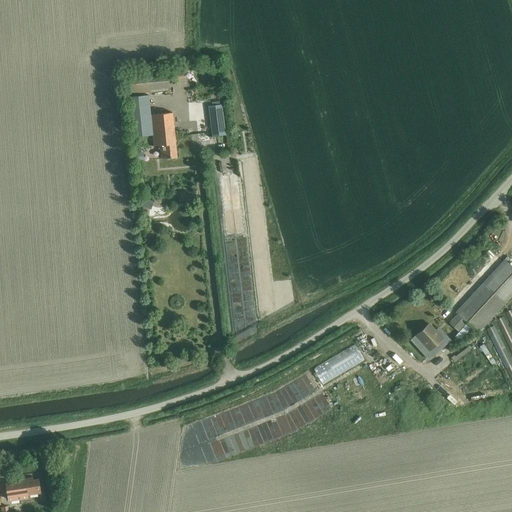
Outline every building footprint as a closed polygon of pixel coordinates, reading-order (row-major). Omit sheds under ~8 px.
[(125,74),(126,94),(170,90),(168,70),(125,74)] [(172,112),(151,115),(148,94),(128,96),(132,137),(153,135),(154,146),(158,145),(158,149),(160,148),(161,159),(177,157),(172,112)] [(208,106),(212,136),(225,135),(221,104),(208,106)] [(224,210),(244,209),(242,168),(222,169),(224,210)] [(492,253),(497,248),(494,244),(488,248),(492,253)] [(466,322),(477,332),(511,294),(511,265),(504,258),(455,312),(457,313),(449,322),(458,330),(466,322)] [(452,302),(458,307),(485,278),(479,272),(452,302)] [(496,320),(511,353),(511,334),(503,316),(496,320)] [(417,334),(430,348),(442,336),(429,323),(417,334)] [(486,328),(505,368),(511,364),(511,361),(494,324),(486,328)] [(479,346),(492,366),(496,364),(484,343),(479,346)] [(406,356),(397,364),(402,369),(410,361),(406,356)] [(405,374),(412,370),(409,366),(402,370),(405,374)] [(396,378),(403,375),(401,368),(393,370),(396,378)] [(411,398),(415,391),(409,388),(405,395),(411,398)] [(38,479),(32,480),(31,478),(16,480),(17,484),(6,485),(7,495),(18,494),(19,496),(40,493),(38,479)]
